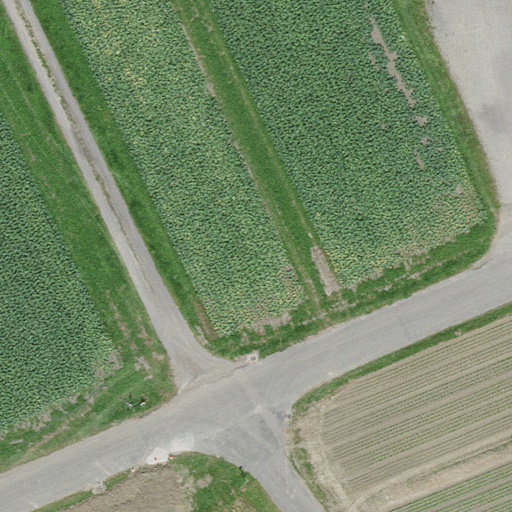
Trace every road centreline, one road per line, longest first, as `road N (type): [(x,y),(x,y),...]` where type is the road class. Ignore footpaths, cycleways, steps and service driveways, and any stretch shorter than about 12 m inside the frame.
road 1 (track): [(304,511),(215,402),(18,0)]
road 2 (residential): [(0,501),(511,279)]
road 3 (track): [(421,0),(511,191)]
